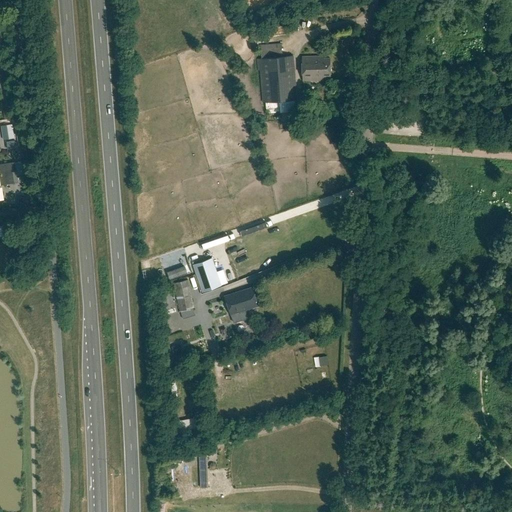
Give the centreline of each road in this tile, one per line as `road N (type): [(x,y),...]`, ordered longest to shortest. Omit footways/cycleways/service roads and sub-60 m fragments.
road 1 (primary): [(132,511),(96,0)]
road 2 (primary): [(65,0),(100,511)]
road 3 (unclassified): [(344,511),(371,0)]
